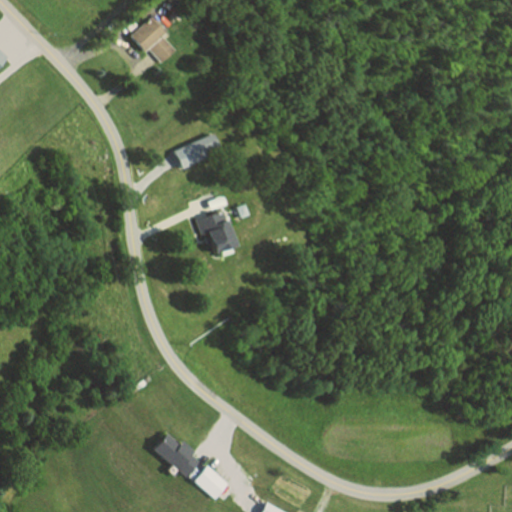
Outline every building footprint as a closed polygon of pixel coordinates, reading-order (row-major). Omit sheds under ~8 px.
[(158,61),(172,48),(159,34),(162,31),(148,16),(128,34),(142,50),(146,47),(152,54),(158,61)] [(180,167),(175,157),(172,150),(197,138),(205,155),(180,167)] [(209,200),(210,204),(211,208),(227,203),(225,196),(209,200)] [(240,217),(236,205),(243,203),(247,214),(240,217)] [(237,251),(222,210),(196,219),(201,234),(207,232),(214,251),(221,248),(224,256),(237,251)] [(200,460),(188,475),(156,448),(168,433),(180,443),(183,440),(195,450),(192,453),(196,457),(200,460)] [(214,497),(227,481),(207,464),(194,479),(214,497)] [(285,511),(267,501),(260,511),(285,511)]
